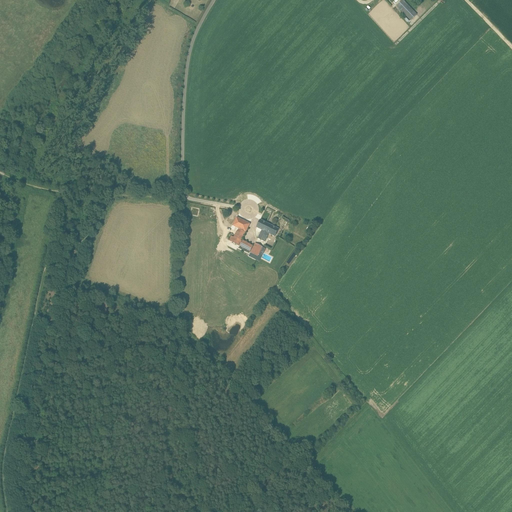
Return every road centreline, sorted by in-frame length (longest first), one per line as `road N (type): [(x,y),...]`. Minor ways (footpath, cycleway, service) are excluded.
road 1 (track): [(110,192),(79,239),(50,249),(3,459),(7,511)]
road 2 (unclassified): [(184,195),(185,66),(213,0)]
